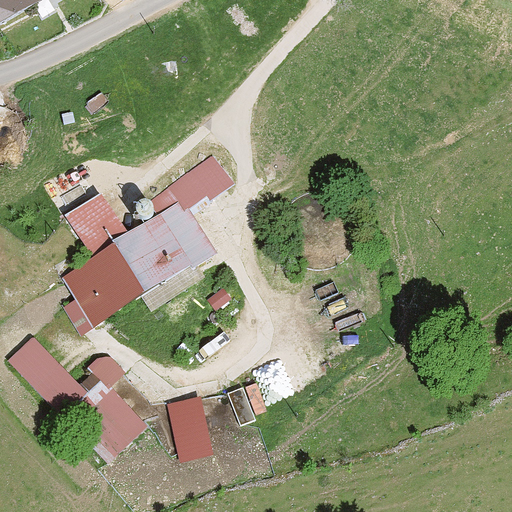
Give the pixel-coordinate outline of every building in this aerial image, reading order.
[(0,0),(0,25),(46,0),(0,0)] [(232,186),(215,158),(152,199),(163,215),(62,280),(76,302),(66,309),(82,334),(141,296),(151,311),(201,279),(193,267),(215,253),(187,209),(208,196),(210,200),(232,186)] [(136,211),(138,218),(145,221),(152,218),(154,211),(151,206),(145,204),(139,206),(136,211)] [(109,465),(147,428),(108,389),(123,374),(108,359),(103,354),(99,359),(88,369),(94,375),(81,387),(34,338),(9,363),(109,465)] [(242,388),(227,395),(240,426),(255,420),(242,388)] [(203,393),(167,403),(184,462),(220,451),(203,393)]
